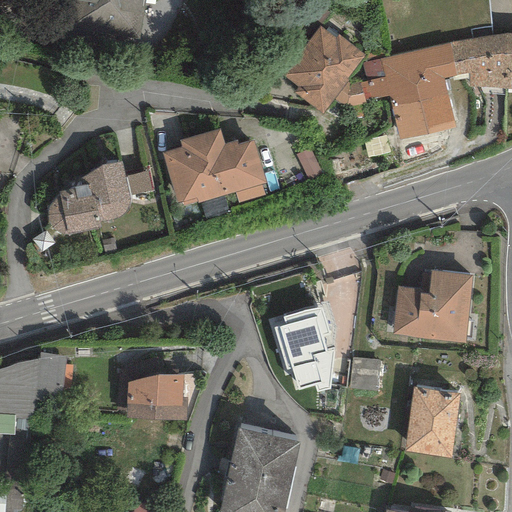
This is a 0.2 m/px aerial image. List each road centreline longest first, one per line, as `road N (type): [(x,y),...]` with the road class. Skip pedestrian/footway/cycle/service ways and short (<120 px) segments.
road 1 (unknown): [(183,91),(121,104),(83,123),(41,159),(26,188),(24,220),(41,312),(88,331),(134,334),(266,324),(218,511)]
road 2 (secondary): [(511,166),(0,324)]
road 3 (unknown): [(499,511),(495,382),(498,353),(511,332)]
